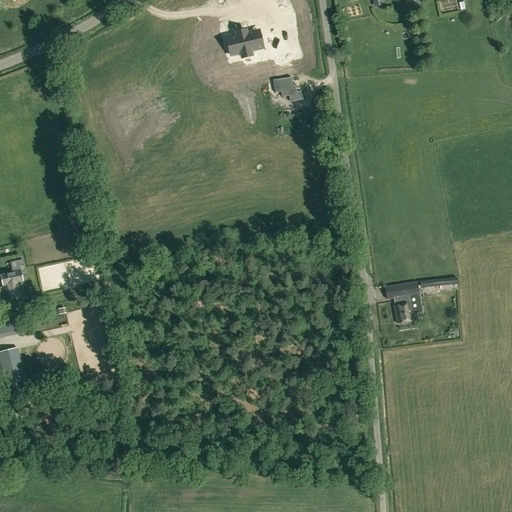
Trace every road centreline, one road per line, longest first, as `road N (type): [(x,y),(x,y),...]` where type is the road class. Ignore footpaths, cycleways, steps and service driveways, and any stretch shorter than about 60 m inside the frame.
road 1 (unclassified): [(322,0),(383,511)]
road 2 (unclassified): [(0,64),(125,0)]
